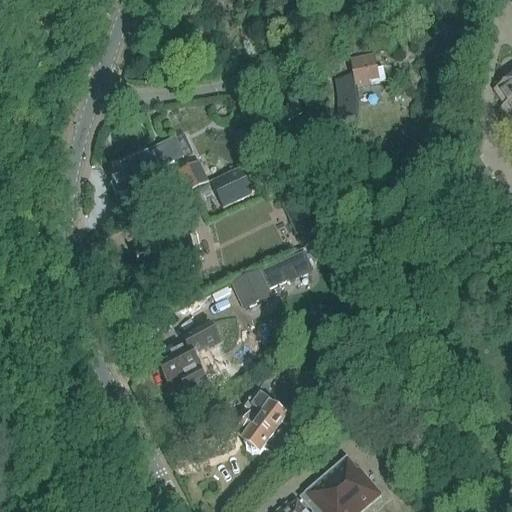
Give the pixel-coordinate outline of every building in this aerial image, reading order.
[(457,10),(452,31),(465,34),(470,13),(464,12),(457,10)] [(444,41),(439,57),(464,65),(469,49),(444,41)] [(353,76),(334,82),(334,85),(335,88),(335,91),(336,94),(336,97),(336,100),(336,103),(336,107),(337,110),(336,113),(336,116),(336,119),(355,120),(355,113),(356,105),(356,98),(355,90),(385,84),(382,72),(375,73),(372,58),(350,62),(353,76)] [(511,126),(511,81),(495,93),(505,106),(500,109),(511,126)] [(282,112),(288,123),(300,116),(295,105),(282,112)] [(116,179),(111,181),(121,201),(143,191),(147,200),(162,193),(164,192),(162,190),(159,183),(154,172),(173,163),(182,159),(192,155),(184,138),(174,143),(146,155),(146,156),(138,160),(121,168),(115,170),(113,171),(116,179)] [(111,161),(115,170),(121,168),(138,160),(134,151),(111,161)] [(466,165),(486,197),(496,191),(476,159),(466,165)] [(195,164),(187,169),(186,167),(178,171),(180,176),(179,176),(181,181),(162,190),(164,192),(162,193),(167,205),(172,203),(207,186),(195,164)] [(210,186),(223,212),(254,197),(242,171),(210,186)] [(462,185),(451,200),(465,211),(476,196),(462,185)] [(511,244),(511,197),(505,186),(496,191),(486,197),(484,199),(484,200),(511,244)] [(289,205),(286,206),(307,250),(321,243),(315,232),(317,231),(301,199),(289,205)] [(162,225),(165,238),(188,232),(185,219),(162,225)] [(190,239),(189,235),(166,241),(166,243),(134,251),(140,278),(172,270),(173,272),(196,267),(195,262),(202,260),(197,238),(190,239)] [(305,254),(260,274),(268,292),(288,283),(289,285),(314,274),(305,254)] [(272,299),(260,274),(232,286),(234,290),(235,293),(241,306),(244,312),(272,299)] [(185,348),(156,364),(169,390),(181,384),(189,400),(209,390),(203,378),(201,373),(202,373),(195,360),(205,355),(221,346),(210,325),(181,341),(185,348)] [(214,373),(205,355),(195,360),(202,373),(201,373),(203,378),(214,373)] [(250,417),(237,434),(244,440),(241,444),(261,459),(266,453),(273,459),(297,428),(287,420),(290,417),(291,415),(274,402),(273,404),(258,392),(244,410),(251,415),(250,417)] [(298,456),(285,470),(292,476),(298,481),(310,468),(298,456)] [(346,459),(306,494),(308,496),(301,502),(309,511),(365,511),(382,498),(359,471),(358,472),(346,459)] [(308,496),(306,494),(299,500),(309,511),(304,511),(297,503),(290,509),(288,506),(280,511),(309,511),(301,502),(308,496)]
